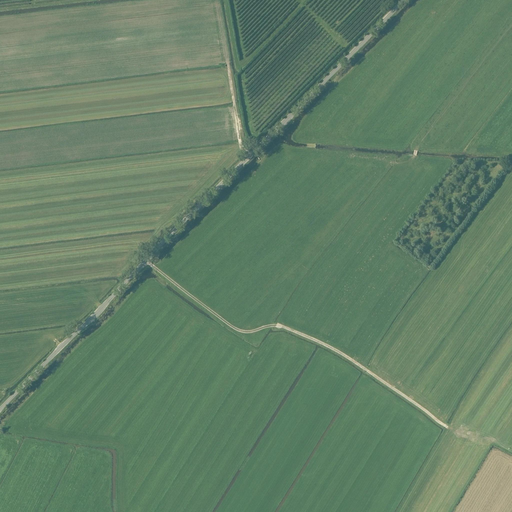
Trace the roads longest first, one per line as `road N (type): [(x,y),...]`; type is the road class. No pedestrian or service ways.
road 1 (unclassified): [(0,410),(406,0)]
road 2 (track): [(145,260),(236,328),(280,326),(336,350),(451,430)]
